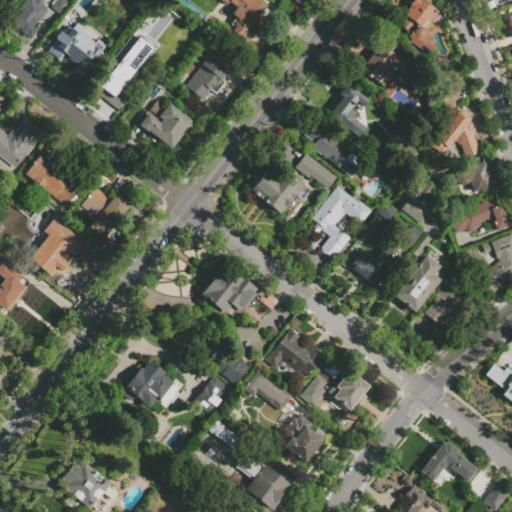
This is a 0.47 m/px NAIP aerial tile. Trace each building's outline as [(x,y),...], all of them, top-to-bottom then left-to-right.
[(22,0),(8,19),(25,33),(35,20),(36,22),(47,8),(42,4),(43,2),(40,0),(22,0)] [(55,0),(51,7),(60,13),(67,2),(64,0),(55,0)] [(245,40),(264,15),(261,13),(267,5),(260,0),(229,0),(231,1),(229,3),(237,9),(233,15),(237,18),(231,25),(235,28),(233,31),(245,40)] [(403,39),(407,34),(395,24),(413,0),(422,0),(435,10),(426,22),(424,20),(418,26),(433,38),(431,41),(435,44),(428,52),(424,49),(421,54),(403,39)] [(47,50),(55,40),(53,38),(60,31),(62,32),(67,25),(70,28),(75,22),(84,29),(81,32),(94,42),(96,39),(105,46),(101,51),(103,52),(81,78),(70,69),(73,65),(65,58),(60,63),(51,56),(52,55),(47,50)] [(98,94),(103,89),(98,86),(139,36),(154,48),(120,88),(129,96),(118,110),(98,94)] [(182,87),(192,95),(193,94),(201,100),(209,89),(215,94),(224,81),(222,80),(238,60),(209,37),(202,47),(209,53),(182,87)] [(359,67),(380,42),(405,62),(397,72),(389,65),(382,75),(388,80),(383,86),(359,67)] [(363,129),(355,139),(342,129),(344,127),(338,123),(327,115),(342,97),(338,94),(346,83),(367,100),(362,106),(355,101),(350,107),(358,113),(352,121),(363,129)] [(461,99),(444,123),(435,117),(452,92),(461,99)] [(161,111),(160,110),(158,113),(160,114),(157,116),(161,120),(160,122),(145,110),(139,119),(141,120),(138,123),(171,149),(183,133),(181,132),(190,120),(168,103),(161,111)] [(477,150),(464,154),(459,140),(455,142),(444,155),(438,155),(435,152),(433,147),(461,112),(471,120),(468,123),(477,150)] [(24,119),(42,134),(14,169),(0,157),(0,131),(6,136),(10,130),(13,132),(24,119)] [(311,147),(314,143),(302,134),(313,121),(361,161),(347,177),(311,147)] [(294,168),(305,154),(335,178),(324,192),(294,168)] [(38,156),(67,178),(65,180),(77,188),(64,204),(24,174),(38,156)] [(405,170),(396,181),(384,172),(393,161),(405,170)] [(458,185),(457,186),(453,173),(453,172),(483,161),(483,162),(488,175),(490,174),(494,184),(471,192),(467,182),(458,185)] [(289,174),(300,184),(277,213),(247,191),(248,190),(245,187),(259,169),(262,171),(265,168),(282,182),(289,174)] [(428,200),(418,192),(426,181),(436,189),(428,200)] [(93,186),(80,204),(96,216),(88,227),(103,239),(129,205),(114,194),(110,199),(93,186)] [(331,260),(318,250),(329,236),(314,225),(315,223),(310,219),(336,186),(356,202),(357,200),(370,210),(358,225),(343,213),(334,226),(348,237),(345,241),(349,244),(340,255),(337,253),(331,260)] [(420,225),(403,211),(407,205),(406,204),(412,196),(431,211),(420,225)] [(454,233),(447,216),(495,197),(501,211),(503,210),(508,224),(495,230),(490,219),(472,226),(474,230),(466,233),(464,229),(454,233)] [(383,202),(396,212),(388,223),(375,213),(383,202)] [(27,259),(50,277),(69,253),(73,256),(84,241),(54,217),(43,232),(46,234),(27,259)] [(422,233),(412,246),(402,239),(406,235),(400,230),(407,221),(422,233)] [(493,286),(486,277),(491,273),(490,270),(498,263),(499,261),(497,262),(493,253),(485,256),(481,247),(511,235),(511,276),(502,285),(499,281),(493,286)] [(397,256),(372,287),(347,267),(360,251),(371,260),(383,245),(397,256)] [(432,274),(439,280),(413,312),(391,294),(423,255),(438,267),(432,274)] [(0,259),(21,276),(17,280),(23,285),(4,308),(0,304),(0,282),(3,279),(0,276),(0,259)] [(236,273),(255,289),(253,291),(255,293),(244,306),(242,304),(230,319),(198,293),(222,264),(235,275),(236,273)] [(422,313),(444,286),(458,298),(446,313),(455,320),(446,332),(422,313)] [(270,326),(277,332),(274,336),(267,331),(270,326)] [(297,372),(296,374),(279,360),(274,367),(263,359),(288,328),(298,337),(295,341),(306,350),(311,344),(323,353),(304,377),(297,372)] [(253,362),(233,386),(214,370),(233,347),(253,362)] [(342,367),(333,379),(321,371),(331,359),(342,367)] [(179,396),(172,405),(170,404),(165,410),(156,403),(155,404),(154,403),(149,409),(134,398),(130,403),(117,393),(138,366),(144,370),(150,362),(164,374),(162,377),(172,385),(175,381),(182,386),(176,394),(179,396)] [(483,374),(492,364),(501,371),(505,367),(511,372),(511,400),(509,402),(500,394),(503,390),(483,374)] [(330,398),(332,396),(327,392),(346,368),(368,386),(362,394),(365,396),(358,404),(356,402),(348,412),(330,398)] [(240,388),(251,396),(254,393),(277,410),(289,396),(255,370),(240,388)] [(207,413),(197,405),(202,398),(198,395),(208,381),(212,384),(214,381),(219,385),(221,383),(227,388),(207,413)] [(282,446),(289,437),(283,432),(298,414),(311,425),(309,428),(313,432),(316,428),(330,439),(308,466),(282,446)] [(210,432),(220,420),(225,424),(216,436),(210,432)] [(248,446),(237,460),(228,452),(240,438),(248,446)] [(480,470),(469,483),(444,464),(431,481),(419,471),(442,442),(444,444),(446,442),(456,450),(454,452),(474,468),(475,467),(480,470)] [(59,478),(72,463),(77,467),(81,461),(107,483),(87,508),(80,502),(79,504),(77,504),(76,504),(75,503),(71,508),(64,502),(67,497),(66,495),(66,493),(66,492),(67,491),(62,487),(65,483),(59,478)] [(290,486),(270,510),(244,489),(263,465),(290,486)] [(399,511),(394,508),(400,501),(395,497),(400,491),(403,493),(407,487),(409,489),(414,483),(430,496),(428,498),(431,501),(425,508),(422,506),(417,511),(399,511)] [(493,511),(481,502),(495,485),(506,494),(493,511)] [(101,493),(107,486),(115,493),(110,500),(101,493)] [(195,511),(181,501),(188,492),(205,505),(199,511),(195,511)] [(431,501),(434,499),(446,509),(443,511),(439,511),(432,505),(433,503),(431,501)] [(166,511),(151,511),(159,502),(169,509),(166,511)]
